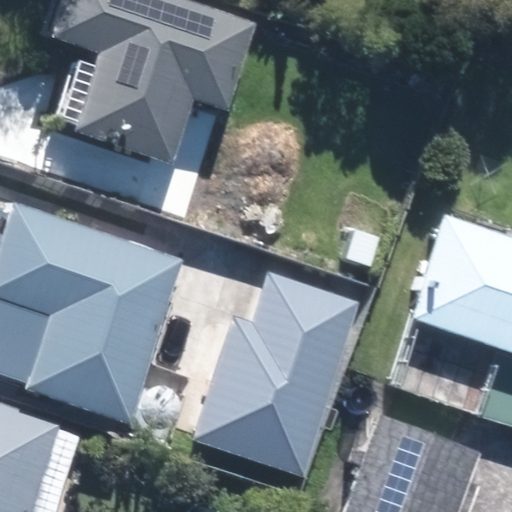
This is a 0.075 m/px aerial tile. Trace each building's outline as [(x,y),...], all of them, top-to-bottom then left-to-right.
[(248,19),(193,0),(47,0),(37,29),(91,48),(64,124),(160,157),(182,95),(220,108),(243,42),(241,41),(248,19)] [(173,257),(5,198),(0,211),(0,371),(118,413),(173,257)] [(511,235),(434,210),(400,315),(511,351),(511,235)] [(226,310),(185,432),(292,468),(351,294),(263,264),(245,317),(226,310)] [(0,511),(21,511),(53,421),(0,402),(0,511)] [(446,511),(471,447),(370,409),(331,511),(446,511)]
